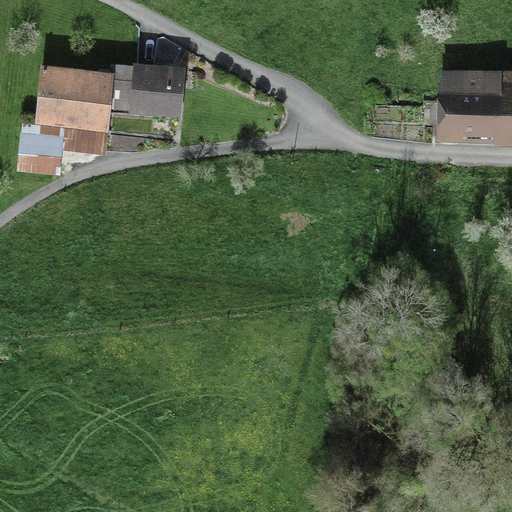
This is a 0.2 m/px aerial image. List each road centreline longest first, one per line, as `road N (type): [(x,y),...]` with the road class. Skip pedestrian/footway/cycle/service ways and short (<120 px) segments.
road 1 (unclassified): [(0,221),(55,185),(106,166),(345,139)]
road 2 (unclassified): [(345,139),(288,93),(114,0)]
road 3 (unclassified): [(511,157),(395,151),(345,139)]
